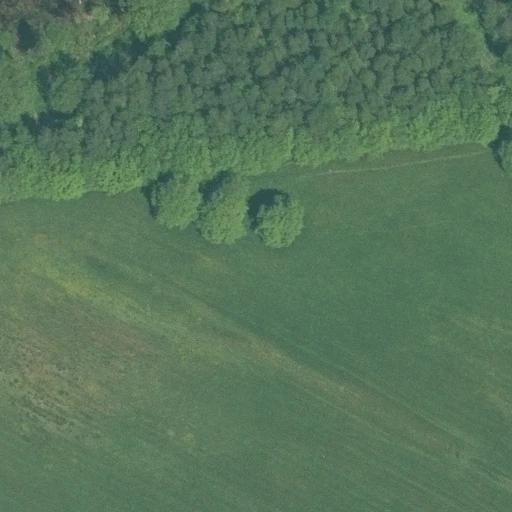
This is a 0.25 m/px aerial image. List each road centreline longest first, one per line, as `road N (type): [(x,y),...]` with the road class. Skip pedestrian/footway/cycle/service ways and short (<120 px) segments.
road 1 (track): [(0,138),(222,0)]
road 2 (track): [(428,0),(511,98)]
